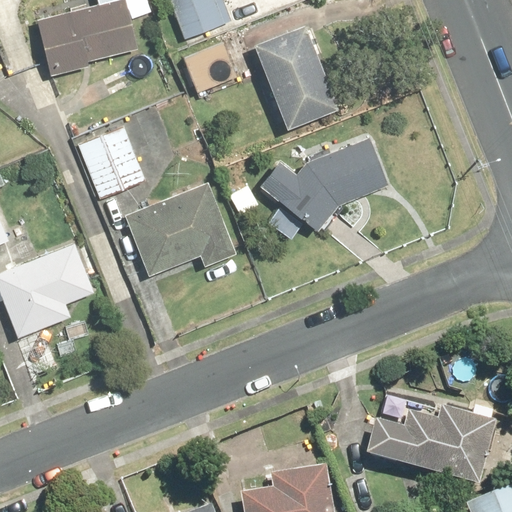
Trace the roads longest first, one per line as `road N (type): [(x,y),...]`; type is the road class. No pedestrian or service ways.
road 1 (residential): [(0,467),(511,267)]
road 2 (tertiary): [(511,115),(465,0)]
